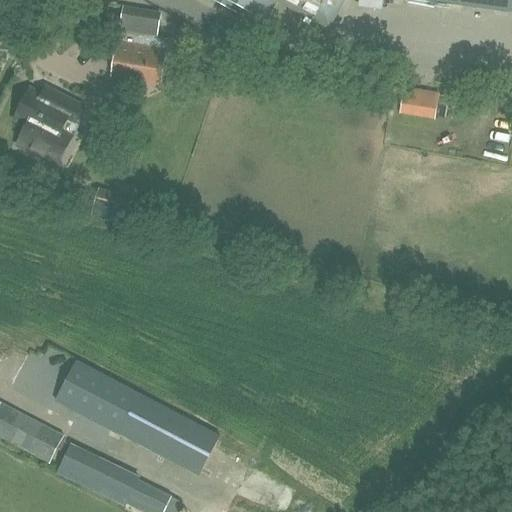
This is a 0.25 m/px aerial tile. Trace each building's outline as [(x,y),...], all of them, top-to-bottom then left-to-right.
[(239,5),(266,20),(276,0),(277,0),(329,28),(343,0),(415,0),(511,12),(511,0),(214,0),(236,11),(239,5)] [(160,15),(136,11),(124,9),(120,33),(121,33),(119,44),(118,44),(112,75),(160,83),(167,40),(156,38),(160,15)] [(439,94),(404,88),(399,114),(434,120),(439,94)] [(45,89),(41,96),(30,91),(15,120),(28,126),(18,145),(56,165),(62,153),(52,148),(67,116),(75,120),(81,107),(45,89)] [(93,215),(138,228),(144,204),(100,191),(93,215)] [(113,394),(26,349),(8,383),(96,427),(113,394)] [(220,435),(141,394),(119,436),(199,477),(220,435)] [(64,436),(63,436),(1,404),(0,406),(0,437),(50,463),(64,436)] [(56,474),(63,478),(125,508),(127,505),(140,511),(164,511),(172,497),(139,481),(141,478),(71,444),(56,474)]
